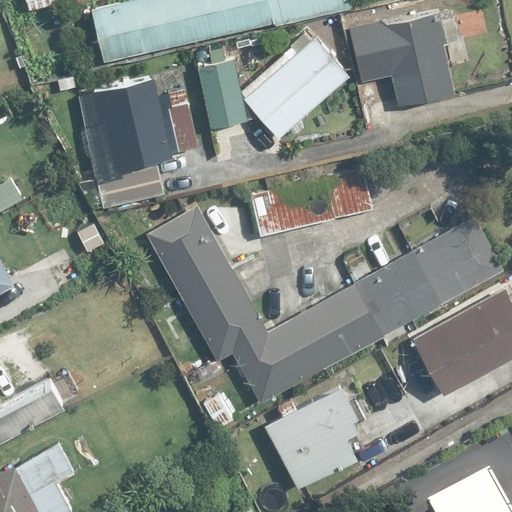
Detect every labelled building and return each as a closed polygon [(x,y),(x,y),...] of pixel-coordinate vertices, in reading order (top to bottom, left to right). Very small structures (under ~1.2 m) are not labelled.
[(27,0),(30,9),(65,0),(27,0)] [(107,0),(92,4),(105,60),(274,21),(269,0),(107,0)] [(269,0),(274,21),(354,2),(353,0),(269,0)] [(362,61),(371,108),(458,92),(443,10),(382,21),(389,56),(362,61)] [(296,50),(245,96),(281,136),(351,74),(315,33),(311,37),(304,29),(289,43),(296,50)] [(210,123),(247,116),(242,88),(236,55),(199,61),(210,123)] [(155,74),(98,87),(118,170),(158,160),(175,156),(173,150),(202,143),(188,85),(168,90),(171,102),(162,104),(155,74)] [(0,98),(0,121),(13,115),(3,97),(0,98)] [(118,170),(97,174),(104,203),(164,188),(158,160),(118,170)] [(252,184),(261,232),(376,209),(367,162),(252,184)] [(0,210),(25,198),(12,174),(0,179),(0,210)] [(217,358),(234,349),(262,399),(505,265),(477,215),(269,329),(200,204),(147,233),(217,358)] [(0,292),(16,284),(0,253),(0,292)] [(511,300),(504,285),(412,335),(442,390),(511,352),(511,300)] [(0,439),(66,405),(33,341),(0,357),(0,439)] [(342,378),(265,420),(299,483),(360,450),(350,432),(367,423),(342,378)] [(0,472),(0,511),(70,511),(75,509),(60,481),(76,472),(59,441),(0,472)] [(510,511),(489,475),(425,511),(424,511),(510,511)] [(132,511),(124,497),(97,511),(132,511)]
